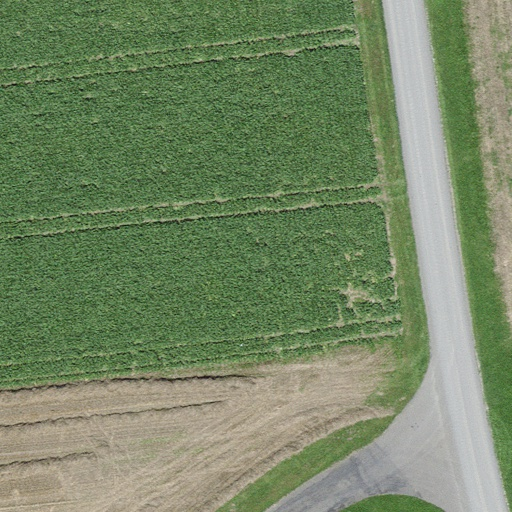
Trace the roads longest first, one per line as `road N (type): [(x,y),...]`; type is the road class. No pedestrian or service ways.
road 1 (unclassified): [(494,511),(469,435),(414,0)]
road 2 (track): [(469,435),(358,481),(321,511)]
